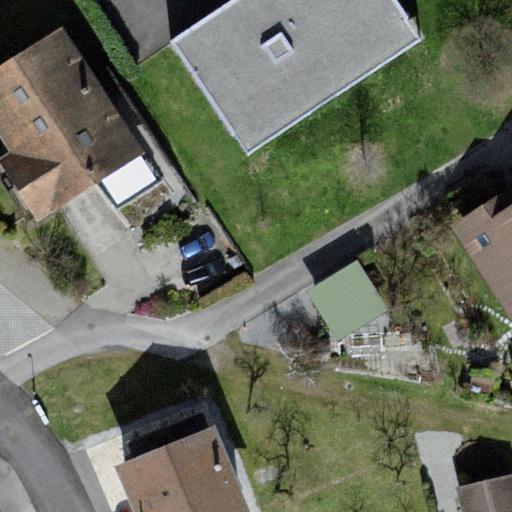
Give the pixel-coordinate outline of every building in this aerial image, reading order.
[(411,0),(257,0),(178,53),(260,181),(447,52),(411,0)] [(86,32),(0,80),(0,128),(57,229),(163,168),(86,32)] [(511,204),(471,229),(511,296),(511,204)] [(312,277),(331,331),(388,311),(370,257),(312,277)] [(255,511),(228,435),(128,470),(143,511),(255,511)] [(511,511),(511,483),(464,493),(467,511),(511,511)]
